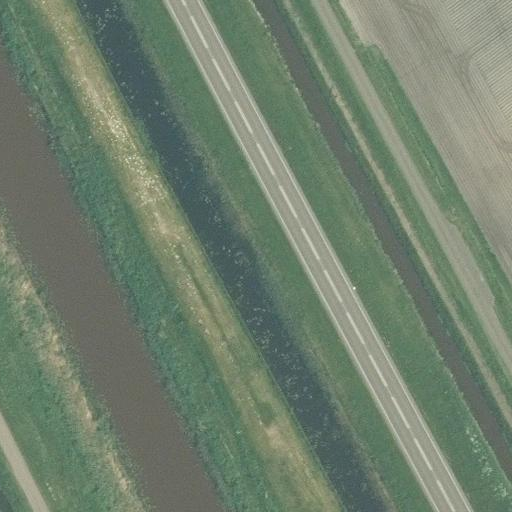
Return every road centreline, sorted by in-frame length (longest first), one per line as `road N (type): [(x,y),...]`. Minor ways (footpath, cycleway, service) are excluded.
road 1 (trunk): [(464,511),(197,0)]
road 2 (unclassified): [(511,362),(327,0)]
